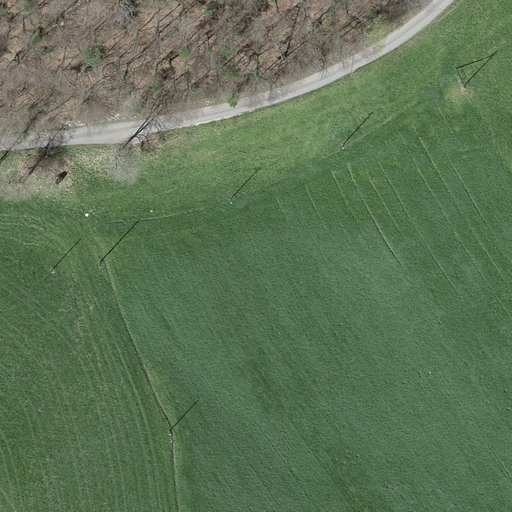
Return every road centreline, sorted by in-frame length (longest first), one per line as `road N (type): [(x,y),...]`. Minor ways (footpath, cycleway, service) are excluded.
road 1 (unclassified): [(0,143),(132,130),(288,92),(384,43),(443,0)]
road 2 (unknown): [(106,133),(165,144),(358,134),(511,140)]
